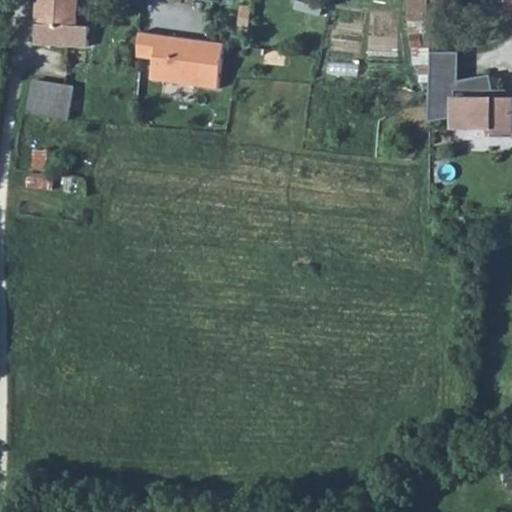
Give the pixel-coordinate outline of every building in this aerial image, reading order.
[(38,0),(37,23),(77,26),(78,0),(38,0)] [(252,11),(241,10),(239,25),(250,26),(252,11)] [(77,26),(37,23),(36,44),(89,47),(90,27),(77,26)] [(226,44),(159,35),(153,80),(219,89),(226,44)] [(34,81),(29,113),(70,121),(76,89),(34,81)] [(511,94),(508,90),(455,90),(455,130),(492,130),(492,138),(511,137),(511,94)]
